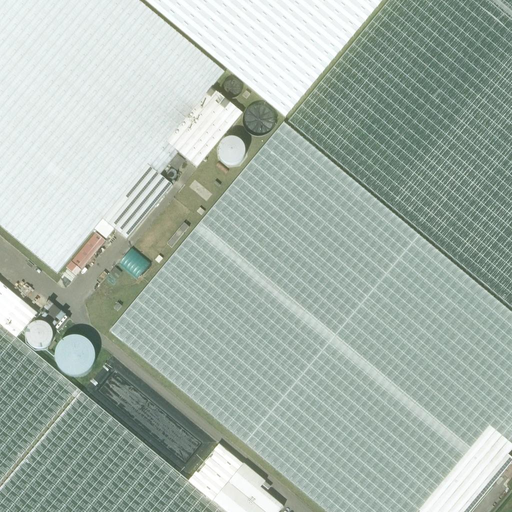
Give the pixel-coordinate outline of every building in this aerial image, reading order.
[(179,153),(180,154),(170,166),(177,171),(186,159),(197,169),(237,121),(243,114),(212,89),(225,73),(137,0),(0,0),(0,225),(58,273),(94,230),(106,240),(114,230),(127,240),(172,186),(160,176),(179,153)] [(143,0),(283,117),(285,118),(383,0),(143,0)] [(511,0),(390,0),(288,122),(511,308),(511,0)] [(326,511),(418,511),(419,511),(489,428),(511,446),(511,314),(283,123),(110,331),(326,511)] [(184,223),(167,244),(172,248),(189,228),(184,223)] [(75,277),(105,241),(95,233),(66,269),(75,277)] [(119,264),(138,279),(150,264),(132,249),(119,264)] [(76,399),(81,392),(17,338),(37,314),(0,282),(0,483),(73,396),(76,399)] [(38,316),(59,332),(70,318),(49,302),(38,316)] [(117,312),(121,307),(117,303),(113,308),(117,312)] [(181,476),(81,392),(76,399),(0,489),(0,511),(224,511),(213,502),(244,465),(219,445),(189,482),(181,476)] [(511,459),(507,455),(511,449),(511,446),(489,428),(419,511),(470,511),(511,462),(511,459)] [(213,502),(224,511),(279,511),(283,508),(260,489),(265,482),(244,465),(213,502)]
